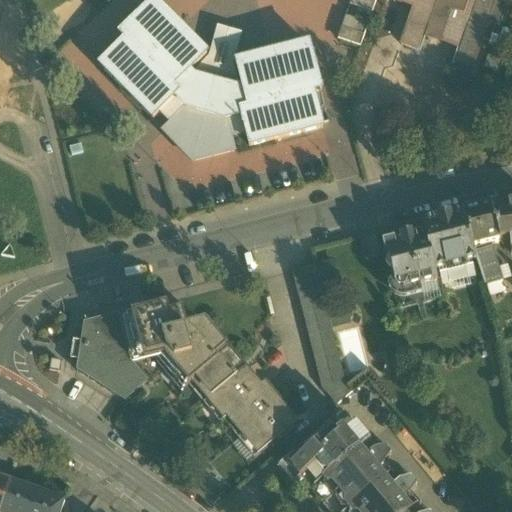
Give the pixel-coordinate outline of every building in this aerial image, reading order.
[(351,0),(349,6),(372,14),(376,0),(351,0)] [(415,0),(400,46),(409,49),(420,53),(429,26),(462,37),(453,64),(462,67),(472,71),(497,1),(504,4),(505,0),(415,0)] [(309,46),(235,65),(242,90),(235,92),(193,80),(188,75),(206,57),(153,3),(119,36),(125,42),(99,67),(152,121),(163,111),(174,122),(163,133),(193,163),(234,152),(230,137),(245,133),(248,148),(322,129),(313,95),(321,93),(309,46)] [(368,26),(345,18),(337,41),(360,48),(368,26)] [(511,203),(490,206),(498,243),(509,241),(510,252),(511,251),(511,203)] [(490,206),(463,213),(472,249),(483,247),(498,243),(490,206)] [(449,216),(436,219),(436,220),(420,224),(423,235),(424,235),(433,272),(434,272),(438,270),(445,269),(446,272),(465,267),(464,264),(471,262),(476,261),(472,249),(461,213),(449,216)] [(423,235),(411,238),(411,235),(399,238),(400,241),(393,243),(393,242),(381,245),(384,256),(386,255),(394,286),(394,287),(395,287),(396,290),(399,292),(402,292),(402,293),(404,292),(437,283),(434,272),(433,272),(424,235),(423,235)] [(489,251),(484,252),(483,247),(472,249),(476,261),(479,271),(496,266),(492,251),(489,251)] [(316,266),(305,269),(310,293),(322,290),(316,266)] [(496,266),(479,271),(484,288),(501,282),(496,266)] [(305,269),(293,272),(299,296),(310,293),(305,269)] [(310,293),(299,296),(301,306),(324,301),(322,290),(310,293)] [(324,301),(301,306),(304,317),(327,311),(324,301)] [(205,327),(186,332),(180,307),(178,308),(180,316),(168,319),(166,311),(121,322),(132,365),(158,358),(168,370),(171,367),(187,388),(193,383),(227,355),(205,327)] [(327,311),(304,317),(307,327),(329,321),(327,311)] [(120,316),(84,325),(88,339),(87,345),(74,343),(72,361),(79,362),(77,373),(123,403),(147,384),(132,365),(121,322),(120,316)] [(329,321),(307,327),(309,337),(332,332),(329,321)] [(332,332),(309,337),(312,348),(334,342),(332,332)] [(334,342),(312,348),(314,358),(337,353),(334,342)] [(227,355),(193,383),(208,402),(245,372),(230,353),(227,355)] [(337,353),(314,358),(317,369),(340,363),(337,353)] [(340,363),(317,369),(319,379),(342,374),(340,363)] [(245,372),(208,402),(224,421),(228,418),(261,390),(245,372)] [(342,374),(319,379),(322,390),(345,384),(342,374)] [(345,384),(322,390),(329,398),(345,385),(345,384)] [(345,385),(329,398),(336,408),(354,393),(345,384),(345,385)] [(261,390),(228,418),(243,437),(280,407),(264,388),(261,390)] [(280,407),(243,437),(259,456),(296,426),(280,407)] [(329,428),(280,469),(294,485),(299,480),(310,493),(369,444),(355,427),(352,430),(345,422),(342,421),(336,426),(336,429),(333,432),(329,428)] [(369,444),(310,493),(326,511),(349,511),(395,474),(385,463),(390,459),(390,457),(386,452),(382,451),(378,455),(369,444)] [(395,474),(349,511),(411,511),(414,510),(420,505),(411,494),(415,490),(416,487),(411,482),(408,482),(404,486),(395,474)] [(0,511),(10,483),(0,479),(0,511)] [(30,511),(37,493),(10,483),(0,511),(30,511)] [(60,511),(64,502),(37,493),(30,511),(60,511)]
